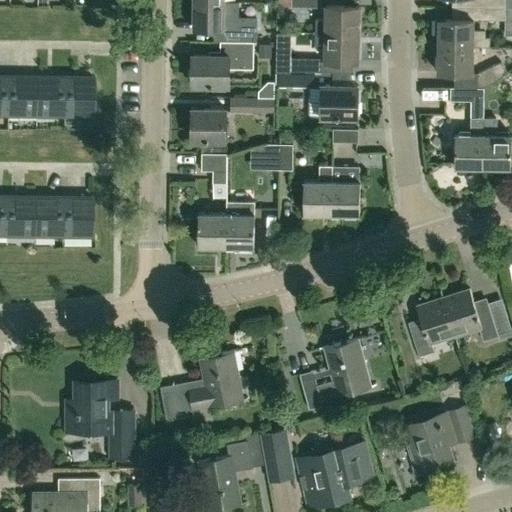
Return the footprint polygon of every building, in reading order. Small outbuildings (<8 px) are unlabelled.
[(224,1),(194,0),(193,28),(224,28),(224,39),(250,40),(256,40),(256,27),(250,27),(250,17),(238,17),(238,1),(224,1)] [(359,33),(360,5),(326,5),(326,18),(316,18),(316,32),(326,32),(326,33),(359,33)] [(506,19),(506,6),(475,6),(475,18),(506,19)] [(474,44),(474,45),(491,45),(491,35),(486,35),(486,29),(474,29),(474,18),(441,17),(441,19),(435,19),(435,34),(441,34),(441,44),(474,44)] [(326,33),(316,32),(315,46),(325,46),(325,60),(359,61),(359,33),(326,33)] [(254,68),(254,41),(229,41),(229,54),(193,54),(193,84),(227,84),(227,68),(254,68)] [(272,42),(260,42),(259,55),(272,55),(272,42)] [(474,71),(474,45),(474,44),(441,44),(441,71),(454,71),(474,71)] [(320,72),(320,57),(291,57),(290,71),(320,72)] [(474,86),(484,87),(507,71),(501,60),(477,72),(474,72),(474,86)] [(320,72),(290,71),(276,71),(276,85),(322,86),(321,116),(358,116),(358,85),(334,85),(335,72),(320,72)] [(35,112),(36,74),(8,74),(7,112),(35,112)] [(63,113),(64,74),(36,74),(35,112),(63,113)] [(92,113),(93,75),(64,74),(63,113),(92,113)] [(484,100),(484,87),(474,86),(454,86),(450,86),(450,99),(484,100)] [(274,110),(274,97),(230,96),(230,110),(274,110)] [(225,139),(226,109),(194,107),(192,138),(225,139)] [(482,166),(484,116),(470,116),(470,132),(455,132),(455,166),(482,166)] [(511,166),(511,132),(495,132),(495,116),(484,116),(482,166),(511,166)] [(358,141),(359,128),(333,127),(333,140),(358,141)] [(280,168),(280,143),(268,142),(267,167),(280,168)] [(293,169),(293,143),(280,143),(280,168),(293,169)] [(227,181),(227,169),(227,152),(202,152),(201,169),(213,169),(212,181),(227,181)] [(332,179),(333,164),(320,164),(319,178),(305,178),(305,213),(332,213),(332,179)] [(360,214),(360,179),(332,179),(332,213),(360,214)] [(34,233),(34,195),(6,195),(6,233),(34,233)] [(62,234),(63,195),(34,195),(34,233),(62,234)] [(91,234),(91,195),(63,195),(62,234),(91,234)] [(254,246),(254,212),(255,200),(226,200),(226,212),(227,212),(226,246),(235,246),(235,250),(252,250),(252,246),(254,246)] [(226,246),(227,212),(226,212),(198,211),(198,245),(226,246)] [(475,305),(469,287),(444,295),(456,334),(480,326),(484,339),(499,334),(488,301),(475,305)] [(419,354),(434,350),(431,342),(456,334),(444,295),(417,304),(422,322),(410,326),(419,354)] [(339,394),(370,385),(357,337),(327,346),(334,372),(315,377),(313,369),(299,373),(309,408),(323,404),(321,398),(339,394)] [(167,418),(194,413),(193,407),(241,399),(233,349),(202,355),(205,377),(161,384),(167,418)] [(116,396),(116,378),(76,378),(76,410),(67,410),(66,428),(77,429),(79,435),(96,431),(96,429),(114,429),(113,456),(134,456),(134,408),(120,408),(120,413),(107,413),(107,408),(107,396),(116,396)] [(439,387),(442,396),(464,389),(461,380),(439,387)] [(417,471),(426,469),(453,460),(447,442),(472,434),(464,407),(403,425),(417,471)] [(261,432),(266,462),(269,480),(294,476),(285,427),(261,432)] [(207,509),(241,503),(234,468),(266,462),(261,432),(246,434),(247,440),(228,444),(230,453),(198,459),(207,509)] [(375,475),(367,442),(351,446),(351,445),(299,457),(303,475),(300,475),(303,488),(306,487),(310,505),(350,495),(346,477),(353,476),(354,480),(375,475)] [(34,491),(34,511),(86,511),(100,511),(100,476),(74,476),(74,491),(59,491),(34,491)] [(128,504),(142,503),(141,483),(128,483),(128,504)]
